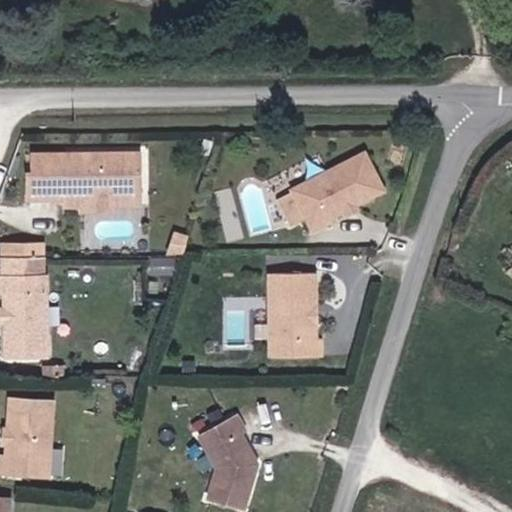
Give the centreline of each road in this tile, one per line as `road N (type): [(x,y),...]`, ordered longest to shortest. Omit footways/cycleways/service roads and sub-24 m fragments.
road 1 (residential): [(17,97),(442,98),(464,119)]
road 2 (unclassified): [(364,451),(464,119)]
road 3 (residential): [(364,451),(503,511)]
